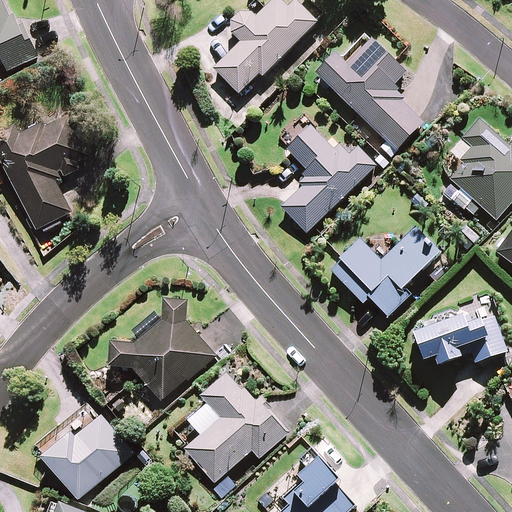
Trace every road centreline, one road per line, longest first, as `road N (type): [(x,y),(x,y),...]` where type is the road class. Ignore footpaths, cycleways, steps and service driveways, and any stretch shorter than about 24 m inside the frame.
road 1 (residential): [(197,201),(468,511)]
road 2 (residential): [(0,382),(57,310),(197,201)]
road 3 (residential): [(93,0),(197,201)]
